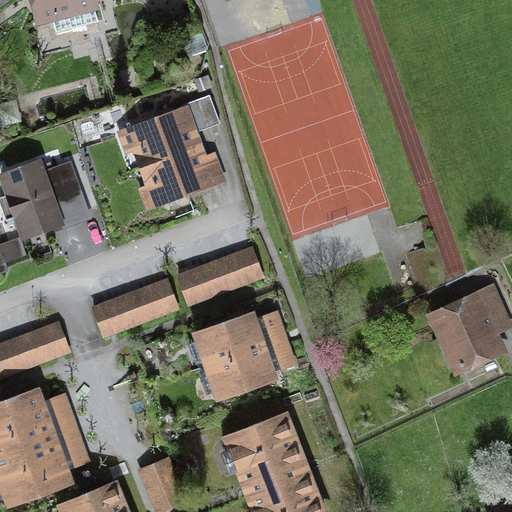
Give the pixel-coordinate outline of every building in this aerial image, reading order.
[(19,0),(0,0),(0,17),(21,3),(19,0)] [(33,0),(39,22),(54,18),(57,31),(98,20),(92,0),(33,0)] [(205,128),(219,123),(208,95),(194,100),(205,128)] [(0,105),(0,113),(2,123),(20,119),(17,102),(0,105)] [(126,150),(138,146),(145,165),(194,147),(181,111),(120,133),(126,150)] [(194,147),(145,165),(158,201),(207,183),(194,147)] [(59,218),(87,208),(70,161),(41,171),(38,161),(0,175),(7,194),(0,196),(0,204),(6,220),(16,217),(23,236),(60,223),(59,218)] [(188,302),(260,275),(250,249),(178,276),(188,302)] [(104,333),(175,306),(166,281),(95,307),(104,333)] [(492,291),(430,318),(454,369),(499,349),(489,326),(505,319),(492,291)] [(206,365),(283,338),(274,314),(251,322),(249,316),(230,322),(229,319),(214,324),(215,328),(196,334),(206,365)] [(0,375),(69,350),(59,323),(0,345),(0,375)] [(253,388),(251,384),(270,377),(268,371),(291,363),(283,338),(206,365),(217,396),(236,389),(238,393),(253,388)] [(0,435),(68,410),(63,395),(40,404),(36,392),(14,400),(12,395),(0,399),(0,435)] [(0,474),(81,445),(68,410),(0,435),(0,474)] [(320,511),(283,417),(262,425),(261,421),(246,426),(248,431),(226,439),(254,511),(320,511)] [(81,445),(0,474),(0,476),(9,502),(32,494),(33,498),(47,493),(46,489),(68,480),(64,468),(86,460),(81,445)] [(156,511),(182,501),(165,459),(140,469),(156,511)] [(124,511),(114,485),(96,493),(94,489),(80,495),(81,498),(63,506),(65,511),(124,511)]
